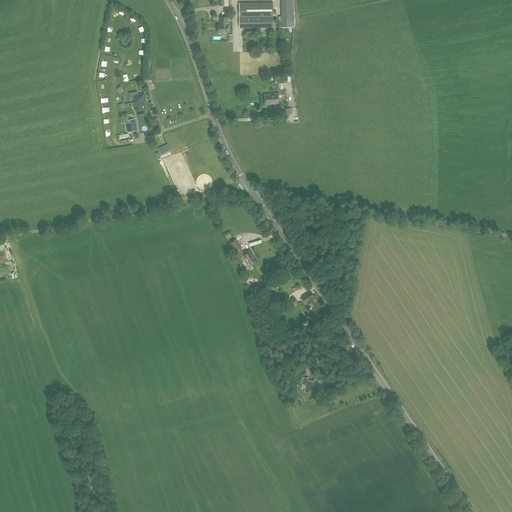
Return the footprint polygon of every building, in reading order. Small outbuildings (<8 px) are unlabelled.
[(296,18),(295,0),(286,0),(286,6),(284,6),(285,19),(296,18)] [(273,2),(239,3),(239,22),(253,22),(262,22),(262,19),(266,19),(266,21),(270,21),(269,19),(273,19),(273,2)] [(218,32),(229,32),(228,24),(228,17),(220,17),(220,25),(218,25),(218,32)] [(288,82),(287,75),(275,76),(276,83),(288,82)] [(133,95),(134,104),(144,102),(145,101),(144,93),(133,95)] [(265,105),(274,104),(274,100),(271,100),(271,93),(264,94),(265,105)] [(279,104),(278,93),(271,93),(271,100),(274,100),(274,104),(279,104)] [(135,110),(146,108),(144,102),(134,104),(135,110)] [(125,120),(128,132),(137,130),(135,118),(125,120)] [(162,155),(171,151),(168,144),(157,149),(160,156),(162,155)] [(241,249),(242,248),(236,238),(230,242),(230,243),(228,244),(234,253),(235,252),(236,252),(238,251),(241,255),(244,253),(241,249)] [(257,260),(250,249),(244,253),(241,255),(249,266),(257,260)] [(320,306),(314,296),(311,292),(302,297),(305,302),(305,301),(308,305),(310,304),(314,310),(320,306)] [(293,297),(287,301),(291,307),(298,303),(293,297)] [(281,302),(275,306),(279,313),(285,309),(281,302)] [(302,384),(305,384),(305,392),(309,392),(309,390),(317,391),(318,387),(324,388),(324,385),(323,385),(324,379),(315,378),(314,379),(314,380),(306,379),(306,378),(302,377),(302,384)]
